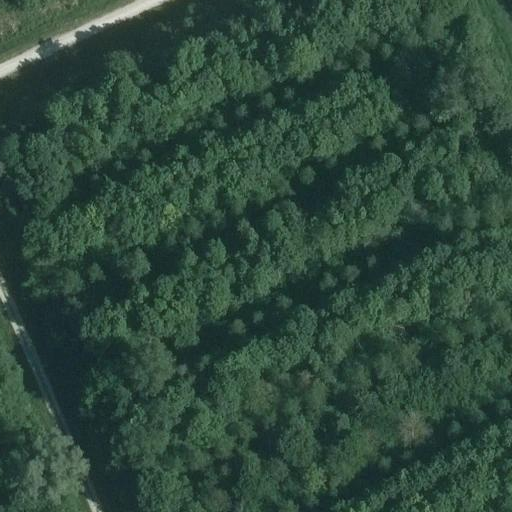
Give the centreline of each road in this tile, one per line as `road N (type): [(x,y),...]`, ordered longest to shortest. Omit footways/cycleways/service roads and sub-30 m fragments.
road 1 (track): [(0,280),(97,511)]
road 2 (track): [(160,0),(0,73)]
